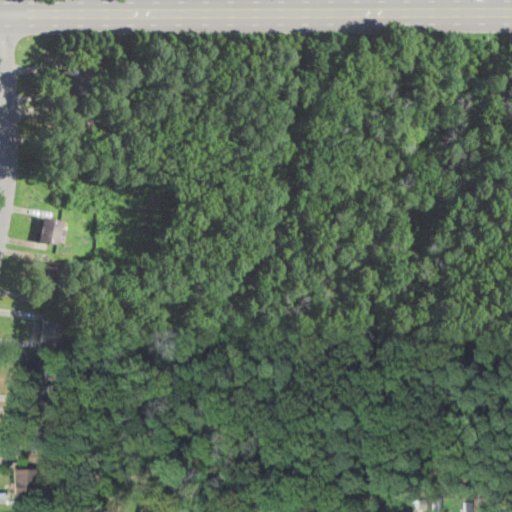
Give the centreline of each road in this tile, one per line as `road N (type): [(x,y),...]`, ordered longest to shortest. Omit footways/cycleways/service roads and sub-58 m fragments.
road 1 (secondary): [(511,11),(0,14)]
road 2 (residential): [(0,218),(8,160),(5,14)]
